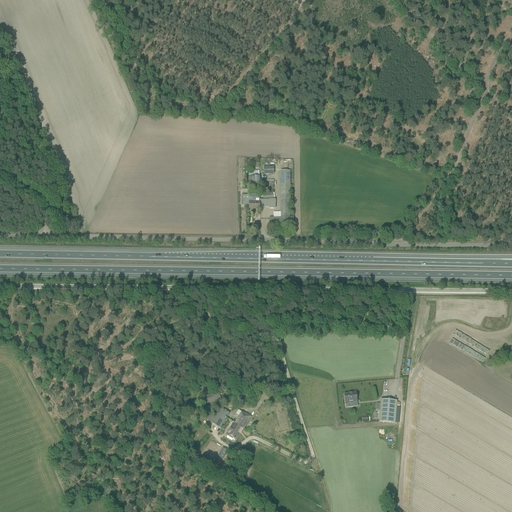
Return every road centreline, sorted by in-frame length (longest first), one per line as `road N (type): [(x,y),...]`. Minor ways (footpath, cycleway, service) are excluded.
road 1 (unclassified): [(0,282),(511,290)]
road 2 (motorway): [(0,268),(511,275)]
road 3 (motorway): [(480,263),(0,254)]
road 4 (unclassified): [(511,242),(44,235)]
road 5 (track): [(511,30),(481,92),(391,0)]
road 6 (track): [(399,241),(453,172),(481,92)]
road 7 (track): [(274,287),(284,366),(305,433)]
